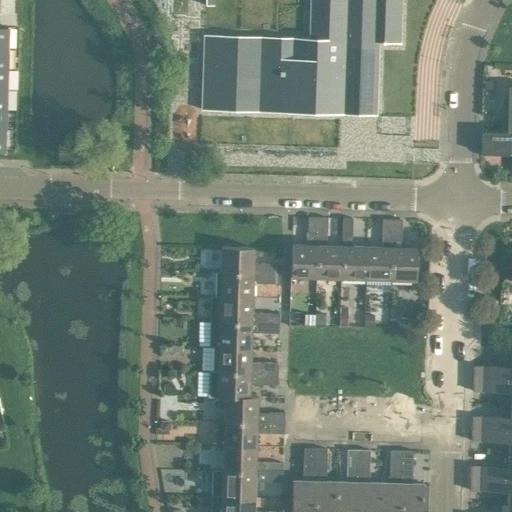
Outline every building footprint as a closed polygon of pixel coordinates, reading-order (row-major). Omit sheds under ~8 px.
[(204,31),(202,106),(376,111),(379,38),(400,39),(401,0),(310,0),(310,35),(204,31)] [(0,23),(0,44),(8,45),(8,24),(0,23)] [(484,77),(484,85),(494,86),(495,77),(484,77)] [(509,117),(501,117),(502,128),(511,128),(511,82),(510,82),(509,117)] [(484,128),(483,150),(511,151),(511,128),(502,128),(484,127),(484,128)] [(293,241),(292,273),(317,274),(318,214),(309,214),(308,229),(308,242),(293,241)] [(318,214),(317,274),(341,275),(342,243),(327,242),(328,230),(328,214),(318,214)] [(342,243),(341,275),(366,276),(367,243),(352,243),(353,231),(353,215),(343,215),(343,230),(342,243)] [(367,243),(366,276),(391,276),(393,216),(384,216),(383,232),(382,244),(367,243)] [(393,216),(391,276),(416,277),(417,245),(402,244),(402,232),(403,217),(393,216)] [(222,243),(221,269),(282,271),(282,261),(254,260),(255,244),(222,243)] [(216,293),(216,294),(253,295),(254,280),(281,280),(282,271),(221,269),(221,279),(217,280),(216,293)] [(212,293),(211,319),(280,320),(280,310),(253,309),(253,295),(216,294),(216,293),(212,293)] [(340,303),(340,322),(348,322),(348,303),(340,303)] [(390,304),(390,314),(401,314),(401,305),(390,304)] [(305,311),(304,321),(315,322),(315,311),(305,311)] [(316,311),(316,321),(329,321),(329,311),(316,311)] [(365,311),(365,323),(374,324),(375,311),(365,311)] [(211,319),(211,343),(215,343),(252,344),(252,329),(280,330),(280,320),(211,319)] [(215,343),(214,368),(279,370),(279,359),(251,358),(252,344),(215,343)] [(473,363),(472,375),(511,376),(511,350),(511,351),(511,364),(473,363)] [(210,368),(209,393),(225,393),(225,394),(226,394),(226,393),(250,394),(250,393),(251,380),(278,381),(279,370),(214,368),(210,368)] [(511,376),(472,375),(472,387),(511,388),(510,401),(511,401),(511,376)] [(225,394),(224,417),(257,418),(258,393),(250,393),(250,394),(226,393),(226,394),(225,394)] [(471,413),(471,425),(511,426),(511,401),(510,401),(510,414),(471,413)] [(270,410),(269,419),(285,419),(285,410),(270,410)] [(161,417),(161,427),(171,427),(171,417),(161,417)] [(217,417),(216,442),(224,442),(224,443),(256,444),(257,428),(285,429),(285,419),(269,419),(257,418),(224,417),(217,417)] [(511,426),(471,425),(471,437),(509,438),(509,451),(511,450),(511,426)] [(224,443),(223,467),(284,469),(284,459),(256,459),(256,444),(224,443)] [(292,476),(291,511),(313,511),(315,445),(304,445),(303,476),(292,476)] [(315,445),(313,511),(335,511),(336,477),(326,477),(327,446),(315,445)] [(336,477),(335,511),(356,511),(358,446),(347,446),(346,477),(336,477)] [(358,446),(356,511),(378,511),(379,478),(370,478),(370,447),(358,446)] [(378,511),(399,511),(401,447),(391,447),(390,478),(379,478),(378,511)] [(399,511),(422,511),(423,479),(413,479),(414,448),(401,447),(399,511)] [(470,462),(470,475),(511,475),(511,450),(509,451),(508,463),(470,462)] [(213,467),(212,492),(255,493),(255,478),(283,479),(284,469),(223,467),(213,467)] [(511,475),(470,475),(469,486),(508,487),(507,500),(511,500),(511,475)] [(212,492),(211,511),(282,511),(282,509),(254,508),(255,493),(212,492)] [(485,511),(469,511),(468,511),(511,511),(511,500),(507,500),(506,511),(485,511)]
